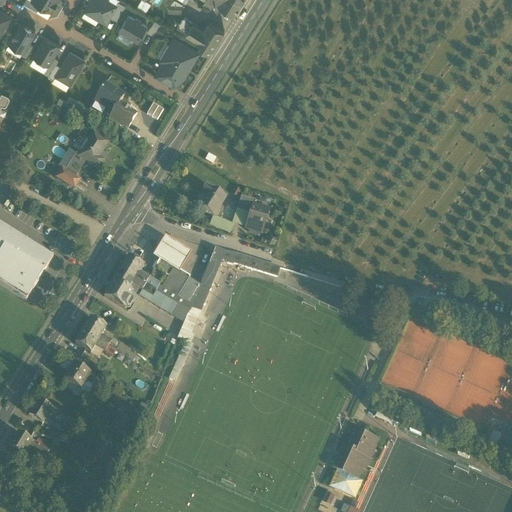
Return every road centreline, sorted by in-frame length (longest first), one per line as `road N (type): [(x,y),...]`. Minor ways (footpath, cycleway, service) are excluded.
road 1 (residential): [(131,209),(406,302)]
road 2 (tertiary): [(0,421),(112,238)]
road 3 (residential): [(60,30),(195,109)]
road 4 (tertiary): [(195,109),(263,0)]
road 5 (residential): [(112,238),(0,180)]
